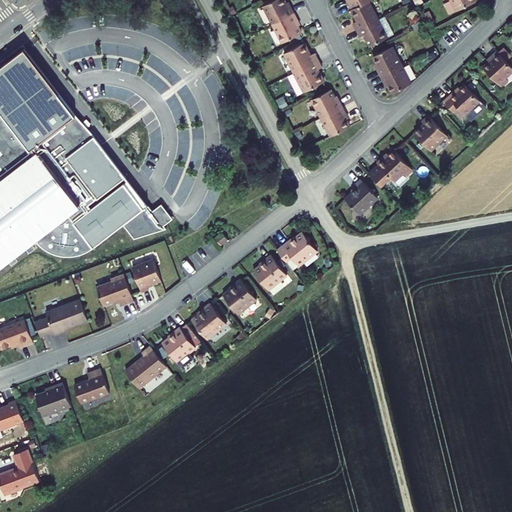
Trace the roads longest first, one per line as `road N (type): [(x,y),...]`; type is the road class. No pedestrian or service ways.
road 1 (residential): [(0,380),(145,321),(309,193)]
road 2 (track): [(347,241),(409,511)]
road 3 (residential): [(309,193),(331,230),(355,242),(511,216)]
road 4 (residential): [(207,0),(309,193)]
road 5 (track): [(153,188),(143,188),(16,26)]
road 6 (residential): [(384,124),(511,3)]
road 7 (residential): [(315,0),(384,124)]
